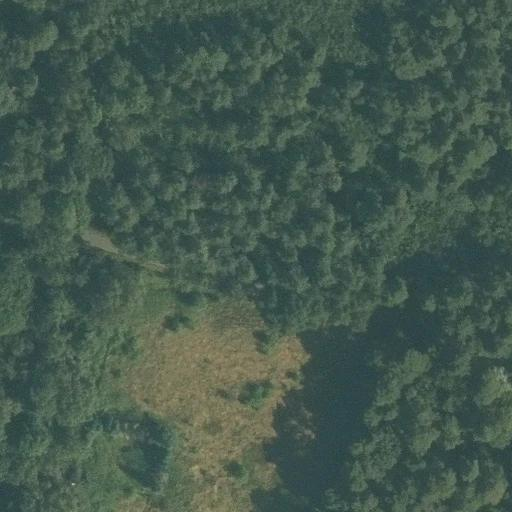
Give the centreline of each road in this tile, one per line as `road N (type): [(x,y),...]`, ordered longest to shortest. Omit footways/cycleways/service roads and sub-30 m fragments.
road 1 (unclassified): [(0,214),(511,355)]
road 2 (track): [(104,0),(71,235)]
